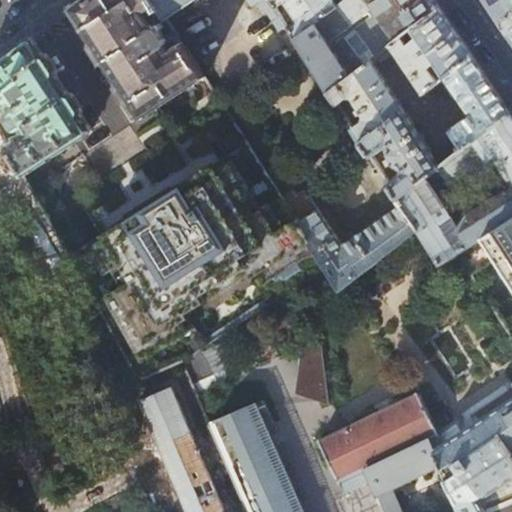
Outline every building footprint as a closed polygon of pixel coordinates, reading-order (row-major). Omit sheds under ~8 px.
[(150,9),(159,3),(156,0),(80,0),(74,5),(72,7),(72,10),(73,10),(140,112),(141,113),(143,114),(146,114),(148,112),(147,112),(206,76),(178,31),(169,37),(168,36),(167,36),(162,28),(163,27),(157,18),(155,19),(150,9)] [(156,0),(159,3),(168,17),(192,0),(253,0),(263,13),(266,11),(280,32),(289,28),(277,8),(271,0),(156,0)] [(271,0),(277,8),(287,1),(300,21),(289,28),(296,38),(338,6),(334,0),(271,0)] [(435,0),(346,0),(338,6),(296,38),(330,91),(393,43),(403,36),(412,28),(440,8),(435,0)] [(511,15),(511,0),(481,0),(498,25),(511,15)] [(440,8),(412,28),(418,37),(409,44),(403,36),(393,43),(330,91),(337,103),(349,94),(353,95),(361,107),(357,110),(360,114),(364,112),(366,115),(365,120),(353,128),(361,141),(404,109),(376,65),(381,62),(384,62),(392,56),(392,52),(397,49),(424,91),(425,93),(442,80),(473,57),(452,25),(440,8)] [(511,15),(498,25),(511,45),(511,15)] [(0,62),(0,128),(25,173),(89,132),(90,132),(91,131),(92,130),(93,128),(93,127),(92,126),(34,40),(34,39),(32,39),(30,39),(0,62)] [(473,57),(442,80),(453,96),(457,93),(472,116),(451,133),(463,150),(474,142),(511,113),(486,76),(473,57)] [(404,109),(361,141),(373,158),(389,146),(391,153),(395,158),(390,161),(394,167),(399,164),(400,165),(405,170),(388,183),(399,198),(428,177),(439,167),(441,166),(404,109)] [(511,114),(511,113),(474,142),(463,150),(441,166),(439,167),(452,184),(485,158),(496,150),(511,174),(511,185),(470,212),(460,226),(428,177),(399,198),(402,204),(418,229),(440,264),(459,252),(484,236),(511,218),(511,114)] [(250,144),(71,252),(86,277),(85,277),(139,373),(145,375),(184,359),(203,346),(218,337),(261,309),(308,278),(316,273),(328,265),(250,144)] [(341,287),(418,229),(402,204),(343,245),(310,195),(308,196),(304,190),(298,194),(294,188),(283,196),(328,265),(341,287)] [(511,218),(484,236),(459,252),(472,273),(498,257),(511,278),(511,218)] [(341,287),(328,265),(316,273),(331,297),(342,288),(341,287)] [(302,344),(294,392),(329,404),(321,342),(302,344)] [(203,346),(184,359),(194,381),(214,373),(203,346)] [(225,511),(208,468),(218,463),(211,448),(201,453),(173,385),(141,399),(188,511),(225,511)] [(511,511),(511,400),(466,430),(461,422),(457,423),(440,434),(421,394),(345,428),(321,439),(341,482),(344,489),(340,491),(340,493),(341,494),(339,497),(338,498),(343,511),(384,511),(381,502),(367,468),(431,438),(442,464),(459,502),(462,511),(511,511)] [(257,401),(211,421),(250,511),(295,511),(261,432),(270,429),(257,401)] [(425,472),(442,464),(431,438),(367,468),(381,502),(384,511),(402,511),(392,487),(425,472)]
